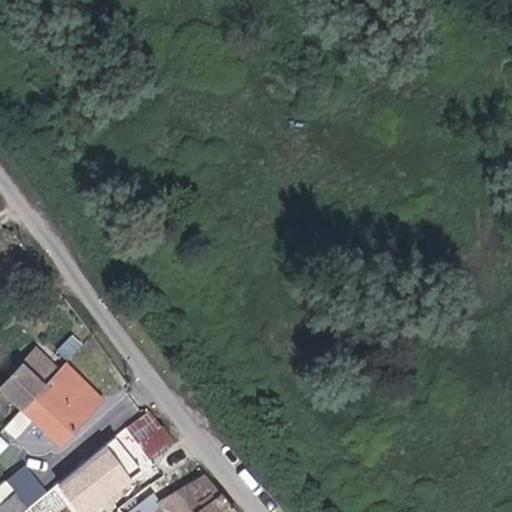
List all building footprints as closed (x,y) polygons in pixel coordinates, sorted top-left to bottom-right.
[(0,387),(0,390),(21,410),(58,371),(35,350),(0,387)] [(58,371),(21,410),(57,444),(100,400),(63,365),(58,371)] [(136,443),(161,427),(153,417),(128,433),(136,443)] [(172,440),(161,427),(136,443),(140,449),(146,458),(172,440)] [(140,449),(136,443),(128,433),(90,463),(103,478),(140,449)] [(176,495),(189,511),(232,511),(204,477),(176,495)] [(0,511),(23,511),(27,508),(14,493),(0,504),(0,511)] [(124,511),(189,511),(176,495),(159,506),(149,493),(124,511)]
